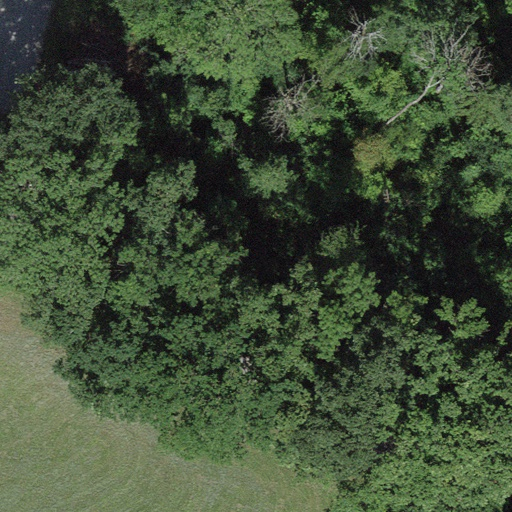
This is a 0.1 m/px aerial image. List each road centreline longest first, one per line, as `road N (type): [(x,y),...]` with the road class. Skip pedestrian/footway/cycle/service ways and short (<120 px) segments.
road 1 (unclassified): [(0,221),(374,441),(459,511)]
road 2 (track): [(0,191),(14,160),(34,16),(43,0)]
